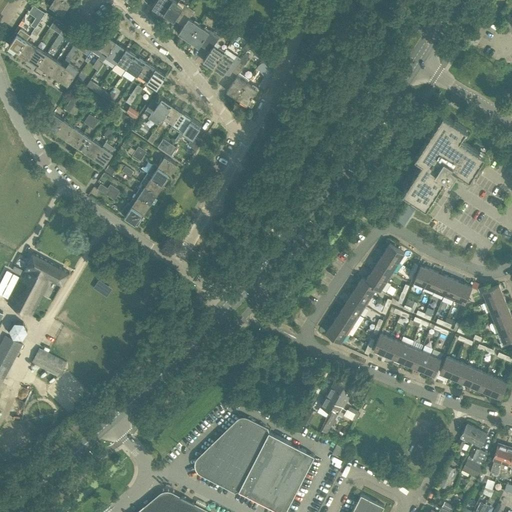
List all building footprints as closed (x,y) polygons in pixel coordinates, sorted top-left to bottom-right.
[(63,14),(71,3),(66,0),(53,0),(50,5),(63,14)] [(157,0),(153,8),(163,14),(172,0),(157,0)] [(179,23),(189,8),(184,4),(183,6),(174,0),(172,0),(163,14),(173,21),(174,19),(179,23)] [(38,21),(44,12),(34,6),(28,15),(33,18),(28,25),(31,27),(36,20),(38,21)] [(189,40),(199,25),(189,18),(194,11),(189,8),(179,23),(183,26),(178,33),(189,40)] [(37,35),(42,27),(41,26),(44,21),(43,20),(45,16),(44,16),(38,24),(33,33),(37,35)] [(60,33),(60,34),(66,25),(56,18),(50,27),(60,33)] [(205,49),(216,34),(210,30),(209,31),(199,25),(189,40),(199,47),(200,45),(205,49)] [(19,52),(28,40),(17,33),(9,45),(19,52)] [(52,46),(56,49),(64,37),(60,34),(52,46)] [(214,68),(224,52),(214,45),(220,37),(216,34),(205,49),(209,51),(203,61),(214,68)] [(109,54),(117,42),(106,35),(98,46),(94,44),(91,50),(100,56),(98,58),(99,58),(103,61),(106,56),(108,53),(109,54)] [(91,50),(94,44),(85,38),(79,47),(78,49),(82,51),(87,55),(91,50)] [(29,59),(37,47),(28,40),(19,52),(29,59)] [(106,56),(117,63),(119,60),(127,48),(122,45),(117,42),(109,54),(108,53),(106,56)] [(72,59),(78,49),(79,47),(75,44),(67,56),(72,59)] [(39,65),(47,53),(37,47),(29,59),(39,65)] [(117,63),(127,69),(128,67),(137,55),(127,48),(119,60),(117,63)] [(225,73),(230,76),(240,61),(241,58),(227,48),(224,52),(214,68),(224,75),(225,73)] [(49,72),(57,60),(47,53),(39,65),(49,72)] [(138,74),(146,61),(137,55),(128,67),(127,69),(136,76),(138,73),(138,74)] [(247,82),(250,78),(240,72),(248,59),(247,59),(247,58),(243,56),(241,58),(240,61),(230,76),(234,79),(227,91),(237,98),(247,82)] [(98,69),(104,61),(103,61),(99,58),(93,66),(98,69)] [(58,79),(69,62),(66,66),(57,60),(49,72),(58,79)] [(145,85),(156,68),(146,61),(138,74),(147,80),(144,84),(145,85)] [(268,75),(272,71),(263,61),(258,65),(268,75)] [(69,62),(58,79),(68,85),(79,69),(69,62)] [(145,85),(154,91),(166,74),(156,68),(145,85)] [(91,88),(96,91),(100,86),(95,82),(91,88)] [(247,82),(237,98),(247,105),(257,89),(247,82)] [(131,104),(137,95),(143,87),(138,84),(126,101),(131,104)] [(107,97),(111,90),(103,85),(98,92),(107,97)] [(111,90),(107,97),(111,101),(116,93),(112,90),(111,90)] [(70,112),(75,104),(75,103),(79,97),(74,94),(70,100),(65,109),(70,112)] [(172,105),(162,98),(159,103),(153,100),(147,109),(152,113),(148,118),(159,124),(162,120),(164,117),(172,105)] [(75,104),(70,112),(74,115),(79,107),(75,104)] [(168,120),(173,123),(174,124),(182,111),(172,105),(164,117),(162,120),(166,123),(168,120)] [(140,112),(130,106),(126,111),(136,118),(140,112)] [(181,133),(183,130),(192,118),(182,111),(174,124),(173,123),(171,126),(176,129),(181,133)] [(56,132),(65,119),(54,112),(46,124),(56,132)] [(89,125),(95,117),(90,114),(84,122),(89,125)] [(129,117),(125,114),(120,121),(125,124),(129,117)] [(470,178),(476,169),(485,155),(460,139),(467,129),(443,114),(415,157),(423,162),(403,192),(426,207),(446,177),(451,180),(457,170),(470,178)] [(95,117),(89,125),(93,128),(99,120),(95,117)] [(203,139),(195,134),(202,125),(192,118),(183,130),(181,133),(181,134),(190,140),(188,143),(197,149),(203,139)] [(66,138),(74,126),(65,119),(56,132),(66,138)] [(76,145),(84,133),(74,126),(66,138),(76,145)] [(103,135),(108,138),(114,130),(109,126),(103,135)] [(148,139),(152,143),(158,134),(153,131),(148,139)] [(85,152),(94,139),(84,133),(76,145),(85,152)] [(168,153),(173,145),(164,138),(158,146),(168,153)] [(104,146),(103,146),(94,139),(85,152),(95,158),(104,146)] [(105,165),(113,152),(116,148),(106,141),(103,146),(104,146),(95,158),(105,165)] [(173,145),(168,153),(172,156),(178,148),(173,145)] [(138,146),(135,150),(136,150),(144,156),(147,151),(138,146)] [(141,161),(144,156),(136,150),(133,155),(141,161)] [(159,165),(171,174),(177,164),(165,156),(159,165)] [(171,174),(159,165),(158,166),(154,163),(148,173),(164,184),(171,174)] [(110,173),(114,167),(110,164),(106,170),(110,173)] [(125,165),(122,170),(130,176),(134,171),(125,165)] [(158,193),(164,184),(148,173),(141,182),(158,193)] [(151,203),(158,193),(141,182),(143,184),(136,193),(151,203)] [(115,200),(118,195),(118,194),(108,187),(101,183),(98,188),(115,200)] [(118,194),(121,191),(112,185),(110,184),(108,187),(118,194)] [(145,213),(151,203),(136,193),(130,203),(145,213)] [(130,203),(128,202),(121,212),(125,215),(137,223),(145,213),(130,203)] [(384,252),(399,262),(404,252),(390,243),(384,252)] [(393,271),(399,262),(384,252),(378,261),(393,271)] [(69,273),(33,253),(8,303),(31,316),(52,278),(63,284),(69,273)] [(372,270),(387,280),(393,271),(378,261),(372,270)] [(424,285),(431,269),(421,265),(414,281),(424,285)] [(431,269),(424,285),(434,289),(441,273),(431,269)] [(381,289),(387,280),(372,270),(366,279),(381,289)] [(444,294),(451,278),(441,273),(434,289),(444,294)] [(357,286),(371,296),(377,288),(380,290),(381,289),(366,279),(363,277),(357,286)] [(451,278),(444,294),(454,298),(461,282),(451,278)] [(461,282),(454,298),(465,303),(472,286),(461,282)] [(487,301),(503,294),(499,284),(487,289),(485,285),(478,288),(480,292),(483,291),(487,301)] [(365,305),(371,296),(357,286),(351,295),(365,305)] [(160,301),(151,292),(143,300),(152,308),(160,301)] [(492,311),(508,304),(503,294),(487,301),(492,311)] [(363,309),(365,305),(351,295),(345,305),(359,314),(363,309)] [(508,304),(492,311),(496,321),(511,315),(508,304)] [(339,314),(353,324),(359,314),(345,305),(339,314)] [(347,333),(353,324),(339,314),(333,323),(347,333)] [(511,326),(511,315),(496,321),(492,323),(496,333),(500,331),(511,326)] [(341,342),(347,333),(333,323),(327,332),(341,342)] [(511,326),(500,331),(504,341),(500,343),(501,347),(508,344),(507,340),(511,338),(511,326)] [(383,353),(390,337),(381,333),(374,349),(383,353)] [(0,386),(23,343),(5,334),(0,343),(0,386)] [(394,358),(401,341),(390,337),(383,353),(394,358)] [(401,341),(394,358),(404,362),(411,346),(401,341)] [(414,366),(421,350),(411,346),(404,362),(414,366)] [(60,376),(67,362),(40,348),(32,362),(60,376)] [(421,350),(414,366),(424,370),(430,354),(421,350)] [(430,354),(424,370),(434,375),(441,359),(430,354)] [(450,377),(457,360),(446,356),(439,372),(450,377)] [(460,381),(467,364),(457,360),(450,377),(460,381)] [(467,364),(460,381),(470,385),(476,368),(467,364)] [(480,389),(486,373),(476,368),(470,385),(480,389)] [(486,373),(480,389),(490,393),(497,377),(486,373)] [(497,377),(490,393),(500,397),(507,381),(497,377)] [(344,384),(336,379),(322,405),(330,410),(332,406),(344,384)] [(344,384),(332,406),(341,411),(353,388),(344,384)] [(308,425),(316,411),(310,408),(302,422),(308,425)] [(327,432),(337,414),(331,411),(324,424),(327,426),(324,431),(327,432)] [(281,511),(285,511),(304,477),(315,455),(247,420),(245,419),(240,420),(238,422),(201,458),(200,459),(198,461),(198,464),(198,466),(199,468),(201,470),(203,471),(234,487),(235,491),(239,490),(281,511)] [(481,446),(488,433),(468,423),(459,439),(455,448),(461,450),(465,442),(464,441),(466,438),(476,443),(475,446),(470,455),(468,458),(462,469),(472,474),(467,482),(468,483),(466,487),(470,489),(477,477),(488,453),(480,449),(481,446)] [(332,453),(344,459),(349,449),(336,443),(332,453)] [(494,470),(493,473),(497,474),(504,455),(503,454),(505,450),(506,451),(507,446),(498,443),(490,469),(494,470)] [(504,455),(497,474),(501,475),(503,470),(506,472),(509,464),(510,464),(511,456),(511,447),(507,446),(506,451),(505,450),(503,454),(504,455)] [(448,492),(458,470),(454,468),(458,460),(451,457),(448,462),(449,463),(439,483),(445,486),(443,490),(448,492)] [(482,492),(486,494),(492,488),(485,486),(482,492)] [(381,511),(385,505),(361,493),(351,511),(381,511)] [(209,511),(209,510),(205,511),(172,495),(170,494),(168,494),(165,494),(163,494),(161,496),(141,511),(209,511)] [(480,501),(476,511),(479,511),(483,511),(487,504),(480,501)] [(504,505),(498,502),(493,511),(503,511),(501,511),(504,505)]
